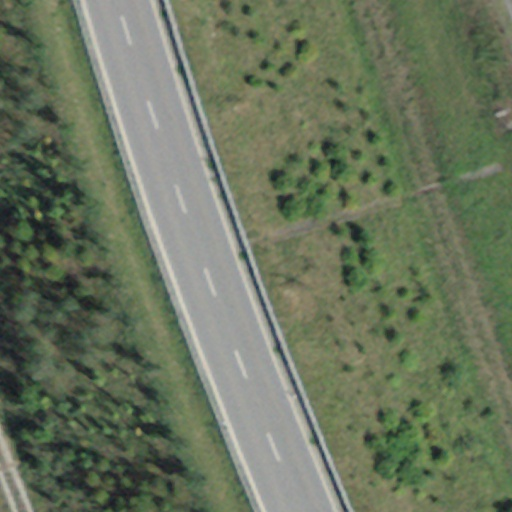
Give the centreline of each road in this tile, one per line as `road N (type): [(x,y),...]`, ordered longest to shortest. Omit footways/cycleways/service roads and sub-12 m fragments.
road 1 (primary): [(303,511),(204,257),(121,0)]
road 2 (track): [(370,0),(511,416)]
